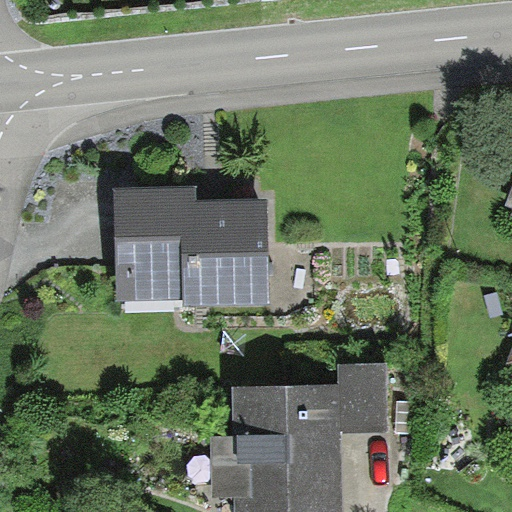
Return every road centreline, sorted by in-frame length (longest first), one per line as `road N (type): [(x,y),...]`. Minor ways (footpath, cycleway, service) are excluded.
road 1 (tertiary): [(28,88),(511,35)]
road 2 (residential): [(28,88),(0,212)]
